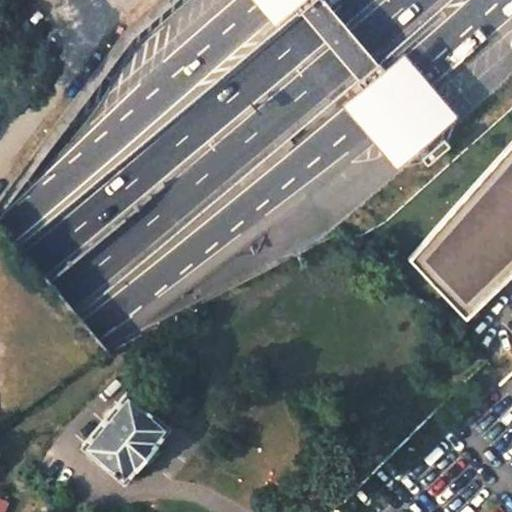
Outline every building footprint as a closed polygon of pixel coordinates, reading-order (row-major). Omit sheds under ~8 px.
[(251,0),(272,24),(292,7),(299,0),(251,0)] [(299,0),(292,7),(297,13),(298,11),(312,0),(299,0)] [(356,79),(377,62),(323,0),(312,0),(298,11),(356,79)] [(360,85),(339,104),(395,168),(420,156),(442,137),(458,114),(402,49),(383,66),(360,85)] [(355,80),(360,85),(383,66),(378,61),(377,62),(356,79),(355,80)] [(426,163),(448,144),(442,137),(420,156),(426,163)] [(511,274),(511,158),(504,150),(408,258),(465,319),(511,274)] [(127,391),(81,445),(124,481),(170,427),(127,391)]
